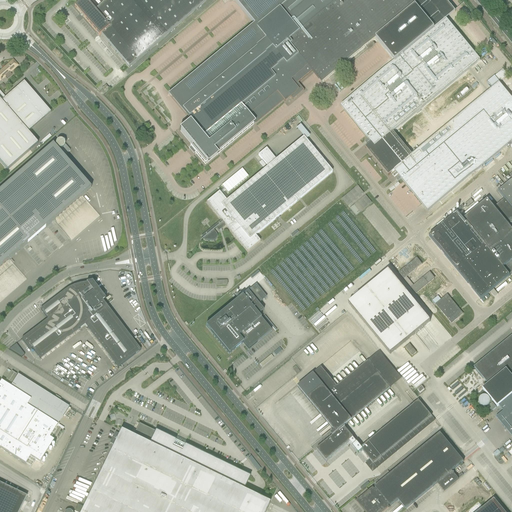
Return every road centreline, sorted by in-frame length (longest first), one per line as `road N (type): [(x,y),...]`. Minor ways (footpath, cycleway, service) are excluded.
road 1 (tertiary): [(326,511),(177,331),(153,259)]
road 2 (tertiary): [(140,264),(158,326),(309,511)]
road 3 (tertiary): [(153,259),(124,135),(60,74)]
road 4 (tertiary): [(60,74),(122,163),(138,254)]
road 5 (unclassified): [(0,330),(50,284),(107,265)]
